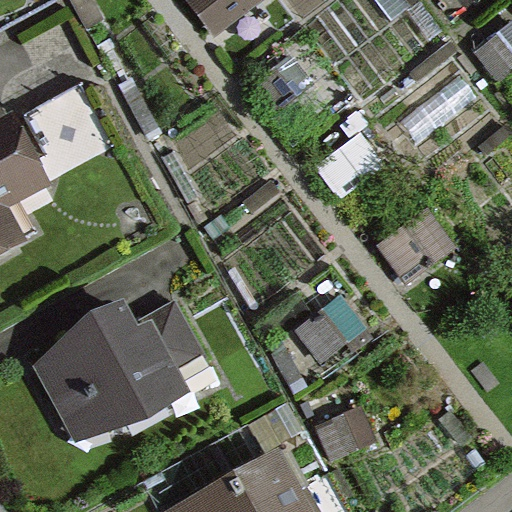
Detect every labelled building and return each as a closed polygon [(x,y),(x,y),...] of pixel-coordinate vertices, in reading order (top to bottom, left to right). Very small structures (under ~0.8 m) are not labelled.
[(264,0),(263,0),(186,0),(216,37),(264,0)] [(511,76),(511,24),(475,53),(500,86),(511,76)] [(34,113),(60,169),(111,145),(86,89),(34,113)] [(0,122),(0,254),(31,238),(13,204),(59,180),(23,111),(0,122)] [(385,166),(360,133),(315,166),(340,199),(385,166)] [(428,208),(375,246),(402,284),(456,246),(428,208)] [(101,304),(44,365),(80,440),(199,383),(188,362),(208,352),(182,297),(157,309),(160,314),(146,321),(131,290),(101,304)] [(340,296),(296,331),(321,364),(366,328),(340,296)] [(317,428),(333,462),(376,442),(360,407),(317,428)] [(305,511),(277,459),(180,511),(305,511)]
